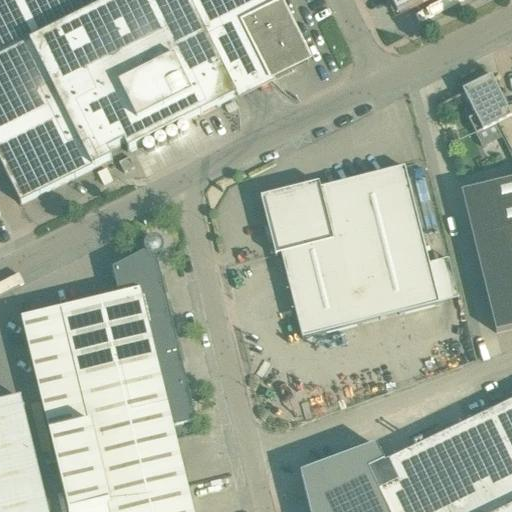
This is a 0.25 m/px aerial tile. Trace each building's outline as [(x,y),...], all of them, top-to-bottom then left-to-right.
[(0,0),(0,165),(20,206),(111,161),(107,153),(123,145),(127,153),(235,100),(269,83),(291,72),(299,49),(274,0),(0,0)] [(389,0),(391,4),(397,16),(409,10),(429,0),(389,0)] [(491,77),(462,91),(464,95),(475,117),(468,120),(476,136),(477,135),(497,125),(502,137),(511,156),(511,106),(506,108),(493,82),(497,80),(496,79),(493,81),(491,77)] [(129,159),(119,164),(124,174),(134,169),(129,159)] [(319,185),(261,199),(276,257),(281,256),(302,340),(439,305),(429,266),(404,169),(320,190),(319,185)] [(511,178),(464,190),(465,194),(469,193),(501,325),(497,326),(498,330),(511,326),(511,178)] [(119,297),(21,321),(40,398),(67,511),(192,511),(176,443),(173,429),(196,424),(196,423),(156,256),(159,254),(161,250),(160,247),(158,244),(154,242),(151,242),(148,245),(147,248),(147,252),(112,270),(119,297)] [(47,511),(21,399),(0,404),(0,511),(47,511)] [(376,447),(300,475),(309,511),(505,511),(511,509),(511,402),(383,465),(376,447)]
